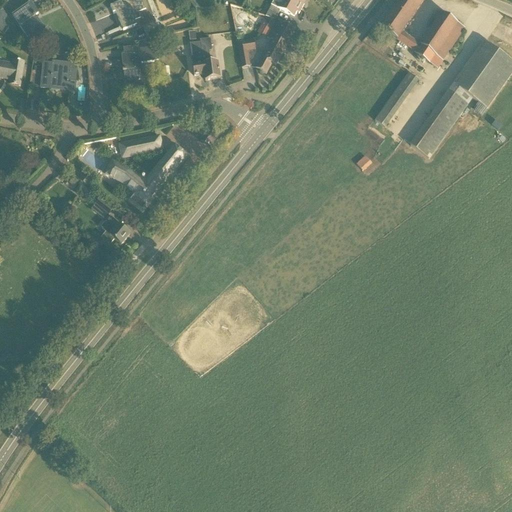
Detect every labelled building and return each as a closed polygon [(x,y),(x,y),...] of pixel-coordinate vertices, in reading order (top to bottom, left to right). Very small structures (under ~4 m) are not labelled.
[(128,0),(111,7),(115,17),(118,16),(124,31),(136,27),(137,30),(156,23),(154,19),(153,19),(152,16),(152,15),(146,0),(128,0)] [(274,0),(271,6),(272,7),(280,11),(294,19),(297,13),(299,15),(307,0),(274,0)] [(419,47),(401,34),(424,1),(423,0),(400,0),(381,28),(416,53),(415,54),(437,69),(465,29),(443,13),(419,47)] [(46,31),(36,16),(38,15),(31,4),(13,16),(20,27),(25,23),(40,46),(54,37),(48,29),(46,31)] [(277,20),(276,21),(271,32),(268,38),(273,41),(286,48),(296,30),(277,20)] [(203,40),(200,41),(200,43),(190,45),(194,77),(205,75),(206,81),(220,79),(218,63),(211,64),(209,52),(212,52),(210,40),(208,40),(203,40)] [(238,43),(240,57),(248,56),(248,53),(256,51),(254,41),(238,43)] [(286,48),(273,41),(267,55),(264,53),(256,69),(268,75),(273,64),(277,66),(286,48)] [(511,76),(511,62),(499,53),(484,42),(470,62),(453,86),(473,100),(487,110),(511,76)] [(144,90),(141,65),(159,63),(157,48),(139,50),(140,54),(122,56),(124,73),(125,73),(127,92),(144,90)] [(240,57),(242,69),(250,67),(248,56),(240,57)] [(21,87),(25,64),(14,62),(13,66),(0,63),(0,78),(10,81),(10,85),(21,87)] [(71,65),(52,63),(52,65),(44,64),(43,67),(42,76),(41,88),(41,90),(75,93),(76,83),(69,82),(71,65)] [(386,129),(420,81),(409,74),(375,122),(386,129)] [(41,88),(42,76),(40,76),(33,75),(32,86),(32,87),(41,88)] [(430,160),(473,100),(453,86),(410,146),(430,160)] [(143,155),(162,151),(160,138),(140,142),(143,155)] [(123,159),(143,155),(140,142),(120,146),(123,159)] [(172,181),(177,175),(173,172),(187,156),(175,147),(148,180),(112,162),(106,175),(122,183),(136,194),(135,196),(146,205),(168,178),(172,181)] [(363,173),(372,165),(371,164),(365,158),(357,166),(363,173)] [(87,187),(93,179),(87,174),(80,181),(87,187)] [(108,216),(114,209),(101,199),(95,205),(108,216)] [(122,246),(130,236),(123,229),(123,228),(112,218),(107,224),(106,223),(105,223),(102,227),(102,228),(103,229),(102,230),(106,233),(102,239),(110,245),(114,240),(122,246)]
